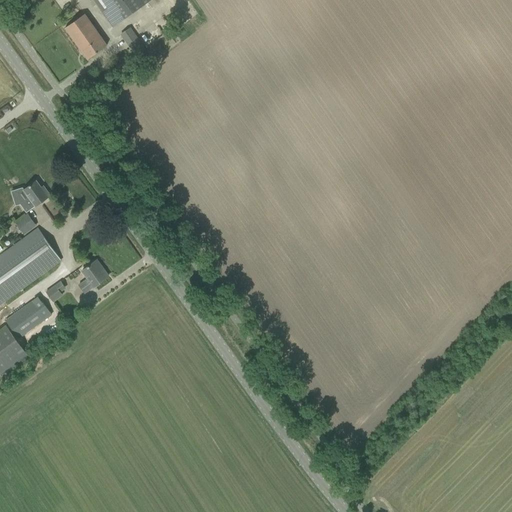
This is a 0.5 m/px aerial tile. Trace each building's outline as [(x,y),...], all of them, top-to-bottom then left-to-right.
[(93,0),(108,21),(113,27),(124,19),(151,0),(93,0)] [(84,14),(65,28),(87,59),(107,46),(84,14)] [(130,28),(121,34),(132,49),(138,58),(147,52),(145,49),(130,28)] [(20,204),(26,212),(35,206),(37,205),(41,204),(41,202),(50,196),(45,189),(43,190),(36,181),(24,190),(22,188),(14,190),(23,202),(20,204)] [(15,223),(23,235),(36,226),(27,213),(15,223)] [(0,303),(53,266),(61,260),(38,229),(30,235),(0,255),(0,303)] [(79,285),(84,293),(93,287),(94,287),(108,277),(103,270),(101,271),(94,262),(82,271),(87,279),(79,285)] [(53,287),(46,292),(49,297),(53,302),(63,295),(56,285),(53,287)] [(6,321),(18,338),(51,315),(38,297),(6,321)] [(0,330),(0,372),(26,353),(6,326),(0,330)]
